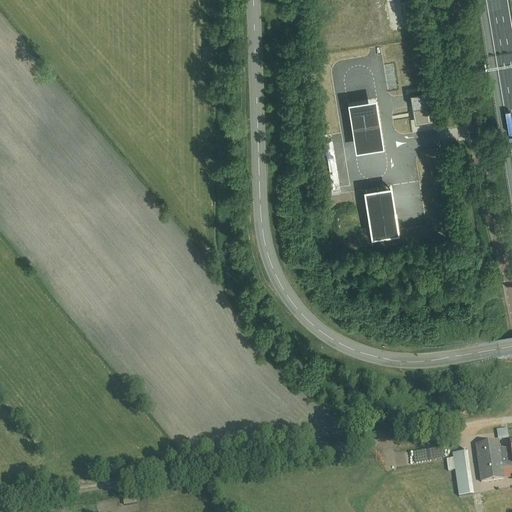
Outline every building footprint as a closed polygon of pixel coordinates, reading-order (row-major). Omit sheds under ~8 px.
[(430,90),(410,93),(412,111),(415,110),(417,122),(432,119),(431,111),(433,110),(430,90)] [(376,99),(349,104),(356,148),(383,144),(376,99)] [(392,185),(363,189),(364,191),(371,237),(399,233),(399,231),(392,185)] [(511,441),(509,441),(510,448),(502,449),(499,449),(498,442),(476,445),(478,460),(511,455),(511,452),(511,441)] [(478,460),(481,482),(504,479),(502,469),(511,468),(511,452),(511,455),(478,460)] [(452,456),(457,499),(471,497),(466,454),(452,456)]
